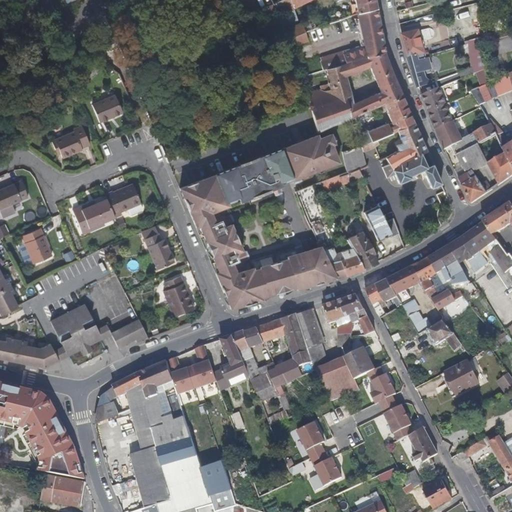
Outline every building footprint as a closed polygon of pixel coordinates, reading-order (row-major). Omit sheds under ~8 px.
[(281,0),(275,4),(263,10),(266,18),(282,10),(283,11),(283,12),(284,12),(284,13),(291,10),(294,9),(311,0),(353,0),(357,14),(377,10),(374,0),(281,0)] [(297,24),(291,10),(284,13),(284,14),(290,27),(297,24)] [(385,52),(382,38),(377,10),(357,14),(361,30),(362,37),(364,46),(365,48),(344,54),(345,59),(347,64),(385,52)] [(311,30),(311,27),(315,26),(312,19),(308,20),(301,22),(297,24),(290,27),(293,37),(305,32),(307,31),(311,30)] [(310,40),(307,31),(305,32),(293,37),(296,46),(310,40)] [(425,54),(419,31),(402,35),(408,59),(425,54)] [(486,70),(484,50),(484,45),(483,37),(470,41),(473,68),(456,75),(439,81),(441,88),(443,87),(477,73),(486,70)] [(434,55),(451,50),(449,44),(432,49),(434,55)] [(384,105),(402,97),(395,80),(385,52),(347,64),(331,68),(325,70),(328,84),(320,86),(320,89),(308,93),(307,94),(317,133),(321,132),(327,129),(333,126),(338,124),(341,123),(346,121),(355,118),(356,117),(384,105)] [(331,68),(347,64),(345,59),(341,61),(340,56),(329,60),(330,65),(331,68)] [(79,90),(104,65),(98,59),(73,83),(72,84),(74,85),(79,90)] [(309,75),(306,61),(300,63),(301,66),(303,77),(309,75)] [(477,73),(443,87),(450,104),(472,95),(470,92),(479,88),(482,87),(477,73)] [(506,93),(500,79),(487,85),(486,85),(492,99),(499,96),(506,93)] [(492,99),(486,85),(482,87),(479,88),(486,102),(486,103),(493,100),(492,99)] [(486,102),(479,88),(470,92),(479,105),(486,102)] [(123,113),(115,95),(92,105),(99,123),(123,113)] [(414,124),(402,97),(384,105),(391,123),(368,132),(367,130),(360,133),(364,145),(374,141),(398,131),(414,124)] [(456,120),(450,104),(428,112),(435,131),(448,124),(453,122),(456,120)] [(511,169),(511,142),(508,145),(504,132),(501,130),(491,118),(488,122),(490,125),(474,133),(473,134),(474,135),(478,145),(493,137),(495,136),(500,145),(505,155),(511,169)] [(435,131),(445,150),(452,147),(454,146),(463,141),(453,122),(448,124),(435,131)] [(426,150),(414,124),(398,131),(401,141),(402,143),(396,146),(398,151),(385,158),(387,160),(389,164),(393,171),(399,164),(409,159),(408,158),(426,150)] [(90,145),(82,126),(73,130),(74,132),(55,140),(52,141),(56,150),(58,149),(60,154),(62,159),(82,150),(82,149),(90,145)] [(338,163),(332,145),(334,144),(334,143),(337,142),(334,134),(331,135),(331,134),(318,139),(317,136),(280,150),(292,181),(294,180),(296,183),(308,178),(307,175),(316,171),(317,175),(325,172),(324,168),(338,163)] [(457,156),(478,145),(474,135),(470,137),(463,141),(454,146),(452,147),(457,156)] [(362,152),(372,148),(375,147),(376,146),(374,141),(364,145),(361,146),(362,152)] [(488,164),(478,145),(457,156),(466,174),(472,170),(473,172),(488,165),(499,186),(511,176),(511,169),(505,155),(488,164)] [(362,152),(361,146),(343,153),(348,174),(359,170),(368,167),(367,165),(366,166),(362,152)] [(292,181),(280,150),(268,154),(280,186),(282,185),(292,181)] [(410,176),(423,170),(431,188),(440,183),(432,165),(426,152),(426,150),(408,158),(409,159),(399,164),(393,171),(389,164),(382,167),(387,178),(395,175),(398,184),(411,178),(410,176)] [(180,158),(177,153),(168,157),(170,162),(180,158)] [(245,263),(244,260),(249,258),(246,251),(241,254),(240,252),(242,251),(231,225),(228,226),(227,224),(233,221),(230,215),(224,217),(224,215),(281,193),(278,187),(280,186),(268,154),(179,189),(189,211),(208,258),(230,308),(230,309),(263,300),(296,290),(320,283),(307,251),(303,252),(301,246),(245,263)] [(349,181),(362,177),(359,170),(348,174),(348,175),(349,181)] [(482,185),(476,177),(473,172),(472,170),(466,174),(458,178),(462,186),(471,205),(487,193),(482,185)] [(349,181),(348,175),(339,178),(341,185),(349,183),(349,181)] [(28,198),(21,181),(0,190),(0,210),(21,201),(28,198)] [(492,190),(486,182),(482,185),(487,193),(492,190)] [(120,212),(141,204),(133,184),(113,193),(112,192),(105,195),(110,208),(115,218),(121,215),(120,212)] [(311,203),(307,193),(297,197),(300,206),(301,208),(311,203)] [(102,223),(114,218),(110,208),(106,200),(95,204),(92,206),(91,203),(72,211),(81,232),(102,223)] [(511,204),(510,202),(483,222),(484,222),(485,224),(493,235),(505,229),(511,225),(511,204)] [(314,212),(311,203),(301,208),(304,215),(314,212)] [(385,222),(383,219),(376,206),(364,212),(377,240),(390,233),(385,222)] [(308,225),(317,220),(316,212),(314,212),(304,215),(308,225)] [(398,232),(393,218),(385,222),(390,233),(392,237),(399,234),(398,232)] [(323,232),(319,220),(317,220),(308,225),(310,229),(312,229),(315,235),(322,232),(323,232)] [(480,252),(492,244),(495,253),(501,261),(498,263),(506,274),(509,271),(511,268),(511,257),(510,254),(508,255),(497,240),(493,235),(485,224),(484,222),(461,239),(449,246),(439,252),(452,280),(454,285),(470,282),(457,260),(464,255),(468,262),(476,274),(487,267),(482,260),(484,258),(480,252)] [(82,235),(103,226),(102,223),(81,232),(82,235)] [(52,256),(40,228),(21,236),(33,265),(52,256)] [(327,246),(322,232),(315,235),(320,247),(330,265),(341,261),(346,275),(363,270),(351,248),(340,252),(335,254),(332,248),(331,245),(327,246)] [(374,255),(366,239),(365,240),(361,232),(346,240),(351,248),(363,270),(377,263),(373,255),(374,255)] [(175,263),(165,239),(161,241),(158,233),(143,240),(156,270),(175,263)] [(330,265),(320,247),(315,248),(329,281),(346,275),(341,261),(330,265)] [(329,281),(315,248),(307,251),(320,283),(329,281)] [(452,280),(439,252),(429,258),(437,274),(443,285),(452,280)] [(438,311),(450,304),(455,301),(452,295),(449,290),(447,291),(443,285),(437,274),(429,258),(421,263),(413,267),(419,280),(421,283),(421,284),(438,311)] [(421,283),(419,280),(413,267),(388,279),(400,303),(410,298),(406,290),(421,283)] [(15,293),(7,279),(5,280),(0,271),(0,315),(0,317),(18,307),(12,295),(15,293)] [(139,283),(135,276),(125,281),(129,288),(139,283)] [(194,309),(180,276),(163,284),(166,291),(163,292),(174,318),(194,309)] [(400,303),(388,279),(377,284),(392,312),(402,306),(400,303)] [(392,312),(377,284),(366,290),(380,319),(392,312)] [(455,301),(463,297),(460,291),(452,295),(455,301)] [(354,323),(350,315),(365,310),(357,295),(324,306),(330,323),(341,319),(341,320),(338,321),(338,347),(350,347),(354,324),(354,323)] [(421,310),(414,296),(410,298),(400,303),(402,306),(403,306),(409,317),(418,312),(421,310)] [(97,329),(84,304),(50,321),(62,347),(67,356),(79,350),(82,356),(93,351),(90,345),(102,339),(97,329)] [(324,344),(312,310),(297,315),(313,362),(316,368),(316,369),(328,365),(321,345),(324,344)] [(376,331),(368,316),(365,310),(350,315),(354,323),(359,321),(365,336),(376,331)] [(432,327),(427,318),(423,320),(422,320),(418,312),(409,317),(419,336),(428,330),(427,330),(432,327)] [(313,362),(297,315),(297,314),(296,314),(282,319),(281,320),(257,328),(264,343),(266,342),(272,340),(287,336),(294,360),(276,368),(277,369),(269,372),(275,387),(276,389),(282,386),(303,377),(298,366),(313,362)] [(136,343),(147,337),(138,319),(110,333),(111,334),(118,348),(135,340),(136,343)] [(436,346),(448,339),(450,343),(456,350),(462,345),(443,320),(436,324),(432,327),(427,330),(428,330),(436,346)] [(102,339),(111,334),(110,333),(106,325),(97,329),(102,339)] [(264,343),(257,328),(245,332),(244,331),(233,335),(232,335),(243,362),(254,358),(250,348),(264,343)] [(227,383),(248,373),(243,362),(232,335),(221,339),(232,366),(222,370),(227,383)] [(503,346),(509,341),(506,336),(499,341),(503,346)] [(41,349),(26,347),(27,342),(21,341),(20,345),(12,344),(13,340),(7,338),(6,343),(0,341),(0,359),(44,368),(58,361),(53,351),(50,344),(41,349)] [(276,350),(272,340),(266,342),(270,352),(276,350)] [(493,352),(500,347),(498,343),(491,348),(493,352)] [(204,346),(195,349),(200,364),(193,367),(201,387),(217,381),(214,373),(204,346)] [(67,356),(62,347),(53,351),(58,361),(67,356)] [(494,353),(489,348),(485,350),(490,356),(494,353)] [(375,370),(364,349),(348,356),(344,358),(355,380),(367,374),(375,370)] [(176,357),(167,361),(178,395),(196,388),(188,369),(181,371),(176,357)] [(259,370),(254,358),(243,362),(248,373),(251,380),(260,376),(258,370),(259,370)] [(355,380),(344,358),(328,365),(316,369),(329,402),(359,389),(355,380)] [(167,361),(150,368),(160,403),(166,426),(154,428),(159,447),(158,447),(172,500),(208,489),(211,497),(236,505),(223,461),(201,468),(178,395),(167,361)] [(457,395),(479,384),(468,361),(459,366),(446,373),(457,395)] [(275,387),(269,372),(277,369),(276,368),(274,363),(259,370),(258,370),(260,376),(251,380),(260,400),(261,403),(279,395),(284,393),(282,386),(276,389),(275,387)] [(375,370),(367,374),(377,391),(371,394),(376,404),(396,394),(386,374),(384,376),(380,367),(376,369),(375,370)] [(160,403),(150,368),(140,372),(148,406),(160,403)] [(227,383),(222,370),(214,373),(217,381),(219,386),(227,383)] [(148,406),(140,372),(113,386),(114,388),(118,398),(128,395),(138,433),(154,428),(152,423),(148,406)] [(511,389),(511,377),(509,373),(497,382),(503,392),(505,395),(511,389)] [(37,397),(30,395),(31,391),(0,383),(0,424),(18,429),(23,435),(36,460),(34,471),(78,478),(81,464),(80,464),(73,449),(75,448),(56,410),(52,413),(48,406),(44,408),(36,401),(37,397)] [(210,396),(219,392),(216,386),(208,389),(210,396)] [(111,400),(118,398),(114,388),(102,398),(97,412),(96,420),(115,414),(111,400)] [(52,403),(50,400),(43,394),(38,392),(37,397),(36,401),(44,408),(48,406),(52,403)] [(294,416),(286,397),(283,398),(279,399),(285,411),(278,414),(269,419),(271,425),(294,416)] [(166,426),(160,403),(148,406),(152,423),(154,428),(166,426)] [(409,436),(412,434),(408,427),(412,425),(402,406),(385,414),(399,441),(409,436)] [(245,427),(239,413),(233,416),(238,429),(245,427)] [(298,431),(311,458),(325,452),(321,443),(324,442),(315,422),(298,431)] [(437,454),(424,427),(412,434),(409,436),(409,437),(409,436),(417,453),(413,455),(416,461),(422,459),(424,462),(437,454)] [(159,447),(154,428),(138,433),(143,451),(145,451),(158,447),(159,447)] [(511,454),(501,436),(490,443),(511,479),(511,454)] [(172,500),(158,447),(145,451),(143,451),(131,455),(146,509),(172,500)] [(477,461),(484,457),(482,453),(480,451),(468,458),(472,464),(477,461)] [(325,452),(311,458),(324,486),(342,478),(332,458),(328,460),(325,452)] [(288,469),(292,477),(306,471),(302,463),(288,469)] [(422,483),(415,470),(402,477),(406,487),(412,483),(414,488),(422,483)] [(82,507),(86,482),(82,482),(46,475),(42,501),(52,503),(81,508),(82,507)] [(453,499),(442,480),(423,490),(433,509),(453,499)] [(414,488),(412,483),(406,487),(408,489),(409,491),(414,488)] [(236,505),(211,497),(208,489),(172,500),(146,509),(141,510),(141,511),(188,511),(197,510),(213,505),(215,511),(236,506),(236,505)] [(386,511),(381,501),(357,511),(386,511)]
